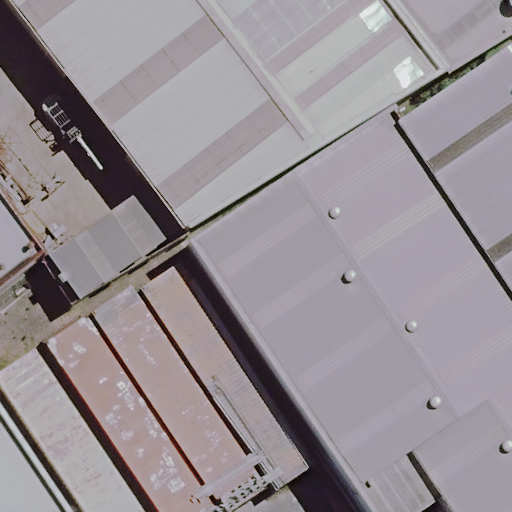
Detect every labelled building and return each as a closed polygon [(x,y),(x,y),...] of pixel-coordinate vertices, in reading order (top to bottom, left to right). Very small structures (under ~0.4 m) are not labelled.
[(333,144),(391,104),(313,0),(0,0),(0,79),(151,282),(333,144)] [(511,0),(313,0),(391,104),(511,21),(511,0)] [(511,21),(391,104),(333,144),(511,403),(511,21)] [(391,511),(511,511),(511,403),(333,144),(151,282),(305,507),(361,468),(391,511)] [(0,511),(17,511),(0,485),(0,511)]
